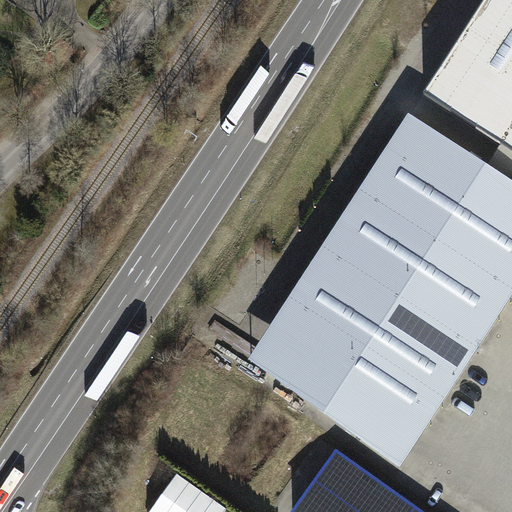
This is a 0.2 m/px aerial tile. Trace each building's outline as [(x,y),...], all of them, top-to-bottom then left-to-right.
[(511,0),(488,0),(426,97),(511,151),(511,0)] [(429,426),(511,299),(511,191),(412,127),(281,329),(429,426)] [(402,467),(429,426),(281,329),(254,369),(402,467)] [(422,511),(336,452),(293,511),(422,511)] [(224,511),(177,478),(152,511),(224,511)]
